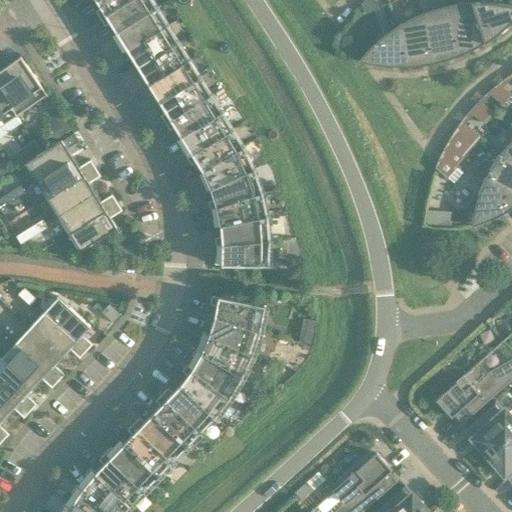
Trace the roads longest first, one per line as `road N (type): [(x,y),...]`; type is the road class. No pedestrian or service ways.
road 1 (residential): [(45,0),(160,182),(177,255),(157,337),(75,425),(15,511)]
road 2 (residential): [(389,326),(384,260),(354,168),(330,115),(252,0)]
road 3 (residential): [(245,511),(369,391)]
road 4 (residential): [(369,391),(485,511)]
road 5 (residential): [(389,326),(460,322),(511,276)]
road 6 (unknown): [(425,128),(455,81),(511,32)]
